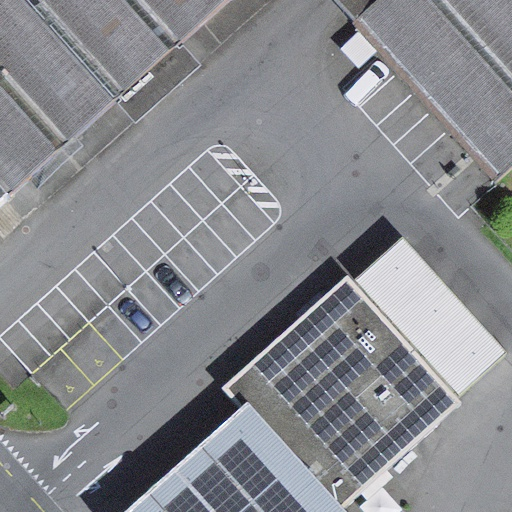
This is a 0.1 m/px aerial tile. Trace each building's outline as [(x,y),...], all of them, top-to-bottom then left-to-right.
[(0,0),(0,221),(244,0),(0,0)] [(511,0),(352,0),(511,175),(511,0)] [(352,283),(459,402),(507,359),(400,240),(352,283)] [(352,283),(231,391),(247,409),(338,510),(459,402),(352,283)] [(339,511),(338,510),(247,409),(131,511),(339,511)]
